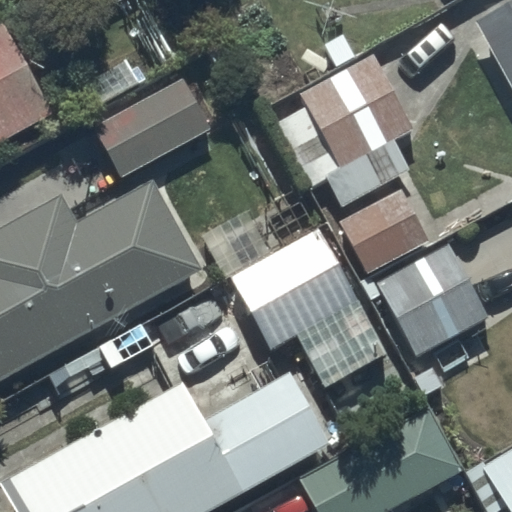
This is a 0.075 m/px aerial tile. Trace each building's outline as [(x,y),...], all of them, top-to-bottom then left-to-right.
[(511,0),(503,0),(473,16),(511,91),(511,0)] [(0,136),(51,109),(2,18),(0,19),(0,136)] [(371,53),(299,92),(306,104),(276,121),(324,212),(408,167),(390,134),(408,124),(371,53)] [(180,76),(91,126),(119,175),(207,125),(180,76)] [(57,193),(0,224),(0,396),(1,399),(32,382),(22,363),(199,266),(150,176),(71,219),(57,193)] [(399,189),(340,220),(365,268),(424,236),(399,189)] [(249,204),(198,232),(223,276),(228,273),(268,344),(355,296),(316,227),(274,250),(249,204)] [(447,243),(376,281),(414,352),(485,314),(447,243)] [(179,379),(0,478),(0,484),(15,511),(197,511),(325,441),(286,371),(201,419),(179,379)] [(425,405),(297,478),(315,511),(378,511),(459,467),(425,405)] [(511,511),(511,445),(482,464),(510,511),(511,511)]
